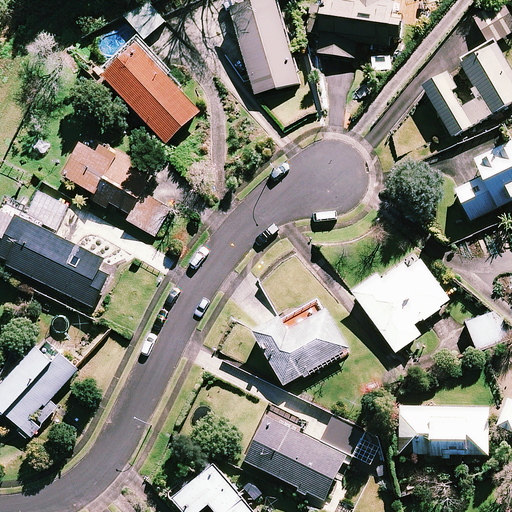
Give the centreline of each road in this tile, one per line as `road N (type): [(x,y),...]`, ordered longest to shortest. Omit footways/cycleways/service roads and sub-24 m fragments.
road 1 (residential): [(16,511),(76,487),(105,454),(147,396),(233,224),(282,189),(347,161)]
road 2 (unknown): [(347,161),(371,153),(397,125),(495,0)]
